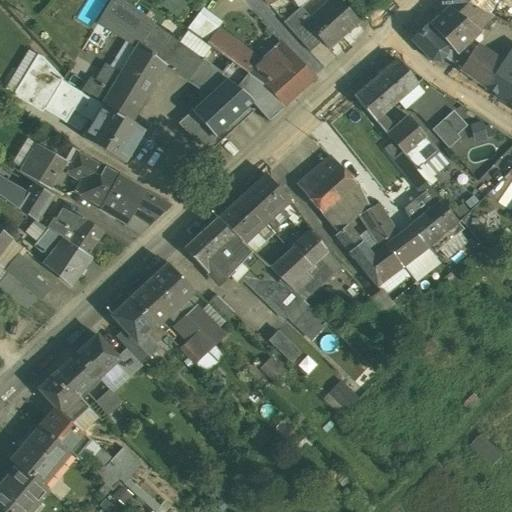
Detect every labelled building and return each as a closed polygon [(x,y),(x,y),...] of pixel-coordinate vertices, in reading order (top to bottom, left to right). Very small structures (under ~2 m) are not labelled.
[(126,5),(118,0),(112,0),(104,14),(116,21),(126,5)] [(333,0),(312,21),(307,26),(323,42),(330,49),(358,23),(336,0),(333,0)] [(464,0),(459,0),(430,26),(448,45),(455,52),(466,44),(466,43),(480,30),(492,17),(490,15),(475,8),(464,0)] [(483,0),(464,0),(475,8),(483,0)] [(496,8),(486,0),(483,0),(475,8),(490,15),(496,8)] [(312,21),(299,8),(282,23),(311,54),(323,42),(307,26),(312,21)] [(116,21),(104,14),(98,23),(111,30),(116,21)] [(111,30),(98,23),(87,40),(100,48),(111,30)] [(179,43),(154,25),(139,45),(147,51),(148,50),(156,56),(154,57),(164,65),(179,43)] [(447,46),(426,25),(410,40),(431,62),(440,61),(443,58),(446,55),(447,46)] [(213,34),(203,28),(197,37),(206,44),(213,34)] [(235,45),(216,30),(213,34),(206,44),(227,59),(235,45)] [(100,48),(87,40),(81,50),(94,58),(100,48)] [(203,60),(179,43),(164,65),(164,67),(188,82),(203,60)] [(262,60),(246,73),(263,86),(279,102),(282,105),(313,77),(283,44),(262,60)] [(466,44),(455,52),(448,45),(447,46),(446,55),(443,58),(459,69),(473,49),(466,44)] [(117,81),(117,82),(144,97),(164,67),(164,65),(154,57),(156,56),(148,50),(147,51),(139,45),(121,75),(117,81)] [(252,62),(243,55),(245,52),(235,45),(227,59),(231,61),(246,73),(262,60),(256,56),(252,62)] [(501,67),(476,46),(473,49),(459,69),(486,88),(501,67)] [(511,51),(501,67),(486,88),(511,105),(511,51)] [(43,58),(28,83),(22,80),(13,96),(38,110),(40,108),(44,110),(61,82),(62,80),(43,58)] [(203,60),(188,82),(199,90),(213,68),(203,60)] [(246,73),(231,61),(221,74),(213,68),(199,90),(200,105),(179,124),(199,146),(204,140),(212,149),(246,118),(242,113),(252,104),(263,117),(279,102),(263,86),(246,73)] [(417,84),(397,61),(377,77),(398,101),(417,85),(417,84)] [(121,75),(107,66),(103,72),(117,81),(121,75)] [(117,81),(103,72),(96,83),(95,84),(102,89),(103,87),(111,92),(117,82),(117,81)] [(398,101),(377,77),(354,97),(375,121),(381,115),(398,101)] [(102,89),(95,84),(96,83),(91,80),(82,94),(91,99),(102,106),(111,92),(103,87),(102,89)] [(91,99),(61,82),(44,110),(65,123),(73,111),(81,116),(91,99)] [(144,97),(117,82),(111,92),(102,106),(129,121),(144,97)] [(398,101),(404,109),(423,93),(417,85),(398,101)] [(102,106),(91,99),(81,116),(92,123),(83,139),(124,163),(143,131),(128,122),(129,121),(102,106)] [(466,126),(453,112),(442,121),(455,136),(456,135),(466,126)] [(395,131),(381,115),(375,121),(388,137),(395,131)] [(435,150),(409,119),(395,131),(388,137),(400,152),(414,167),(435,150)] [(455,136),(442,121),(432,131),(448,148),(459,138),(456,135),(455,136)] [(38,145),(20,172),(38,182),(45,170),(54,156),(38,145)] [(435,150),(414,167),(427,185),(450,168),(435,150)] [(427,185),(414,167),(400,152),(391,159),(431,209),(441,202),(427,185)] [(116,177),(78,155),(68,169),(82,179),(75,191),(100,206),(116,177)] [(330,157),(296,185),(321,214),(354,185),(330,157)] [(55,176),(45,170),(38,182),(47,187),(55,176)] [(288,201),(265,176),(242,197),(265,222),(271,216),(288,201)] [(26,195),(12,185),(9,189),(1,184),(4,180),(0,177),(0,195),(18,209),(26,195)] [(143,193),(116,177),(100,206),(125,221),(136,204),(143,193)] [(51,196),(32,186),(26,195),(18,209),(36,221),(51,196)] [(171,209),(143,193),(136,204),(160,219),(171,209)] [(242,197),(218,219),(234,235),(242,243),(255,231),(264,223),(265,222),(242,197)] [(431,209),(413,224),(430,245),(457,224),(441,202),(431,209)] [(160,219),(136,204),(125,221),(122,227),(141,236),(160,219)] [(389,243),(399,235),(378,204),(369,210),(371,214),(389,243)] [(294,208),(285,216),(295,228),(304,219),(294,208)] [(79,221),(62,209),(55,219),(54,220),(72,233),(79,221)] [(369,210),(358,217),(362,223),(367,220),(365,216),(371,214),(369,210)] [(389,243),(371,214),(365,216),(367,220),(362,223),(377,244),(377,245),(381,249),(385,247),(389,243)] [(271,216),(264,223),(272,232),(275,229),(273,227),(277,222),(271,216)] [(72,233),(54,220),(55,219),(53,218),(47,228),(48,229),(64,240),(66,242),(72,233)] [(101,232),(81,219),(79,221),(72,233),(66,242),(86,255),(101,232)] [(218,219),(184,250),(200,267),(234,235),(218,219)] [(264,223),(255,231),(266,243),(274,235),(272,232),(264,223)] [(457,224),(430,245),(434,251),(461,229),(457,224)] [(369,251),(348,226),(336,236),(360,266),(372,256),(369,251)] [(389,243),(385,247),(402,268),(426,248),(410,226),(399,235),(389,243)] [(64,240),(48,229),(36,245),(42,250),(41,251),(43,253),(44,252),(50,257),(64,240)] [(0,230),(0,253),(10,239),(0,230)] [(255,231),(242,243),(253,254),(266,243),(255,231)] [(312,231),(293,249),(311,266),(319,258),(327,251),(312,231)] [(460,231),(434,251),(442,262),(469,242),(460,231)] [(234,235),(200,267),(218,286),(231,275),(253,254),(242,243),(234,235)] [(10,239),(0,253),(0,266),(4,269),(5,270),(17,256),(23,249),(10,239)] [(66,242),(64,240),(50,257),(44,263),(71,286),(90,258),(86,255),(66,242)] [(372,256),(360,266),(377,287),(402,268),(385,247),(381,249),(377,245),(369,251),(372,256)] [(426,248),(402,268),(413,282),(438,262),(426,248)] [(282,259),(270,270),(278,278),(288,287),(311,266),(293,249),(282,259)] [(338,263),(327,251),(319,258),(330,270),(338,263)] [(270,270),(253,254),(231,275),(239,282),(244,278),(254,287),(270,270)] [(39,274),(17,256),(5,270),(8,272),(42,301),(50,292),(34,279),(39,274)] [(288,287),(302,300),(320,283),(330,270),(319,258),(311,266),(288,287)] [(193,292),(168,265),(151,280),(176,308),(185,300),(193,292)] [(270,270),(254,287),(262,294),(278,278),(270,270)] [(278,278),(262,294),(285,317),(288,313),(295,321),(309,307),(302,300),(288,287),(278,278)] [(176,308),(151,280),(131,299),(156,326),(167,316),(176,308)] [(412,327),(381,289),(369,299),(398,336),(412,327)] [(233,313),(215,295),(207,304),(225,322),(233,313)] [(156,326),(131,299),(111,316),(130,337),(136,344),(147,334),(156,326)] [(194,309),(185,300),(176,308),(185,317),(194,309)] [(398,336),(369,300),(360,308),(389,344),(398,336)] [(295,321),(293,322),(302,330),(317,315),(309,307),(295,321)] [(185,317),(176,308),(167,316),(176,325),(185,317)] [(208,321),(195,308),(194,309),(185,317),(198,330),(208,321)] [(176,325),(175,326),(188,339),(198,330),(185,317),(176,325)] [(224,337),(208,321),(198,330),(214,346),(224,337)] [(214,346),(198,330),(188,339),(191,341),(192,341),(207,353),(214,346)] [(270,344),(296,362),(305,349),(279,331),(270,344)] [(156,344),(147,334),(136,344),(145,354),(147,352),(156,344)] [(119,360),(96,336),(76,354),(98,379),(119,360)] [(136,344),(130,337),(121,346),(127,352),(140,365),(150,356),(147,352),(145,354),(136,344)] [(201,359),(186,344),(180,350),(195,365),(201,359)] [(98,379),(76,354),(56,373),(78,397),(98,379)] [(260,368),(275,384),(288,373),(273,357),(260,368)] [(78,397),(56,373),(37,390),(68,423),(70,425),(71,424),(88,408),(78,397)] [(325,398),(344,416),(361,397),(341,380),(325,398)] [(113,388),(108,381),(104,385),(110,391),(113,388)] [(125,406),(110,391),(99,401),(114,417),(125,406)] [(88,408),(71,424),(80,433),(97,418),(88,408)] [(53,410),(40,426),(70,453),(77,459),(91,443),(70,425),(68,423),(53,410)] [(70,453),(40,426),(10,461),(16,467),(17,466),(41,487),(70,453)] [(471,448),(496,463),(504,449),(479,434),(471,448)] [(41,487),(17,466),(16,467),(0,485),(0,509),(3,511),(29,511),(46,491),(41,487)] [(106,469),(98,477),(111,489),(118,480),(106,469)]
